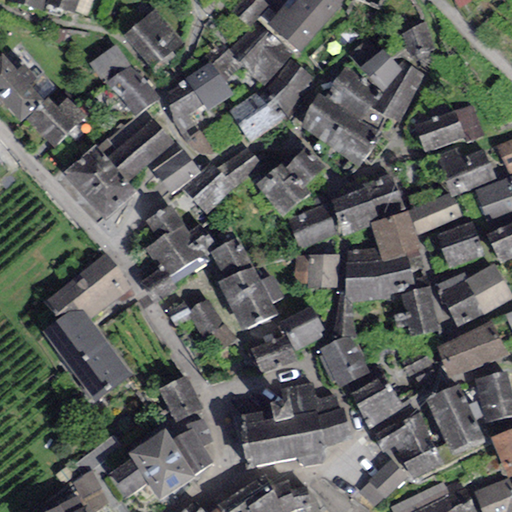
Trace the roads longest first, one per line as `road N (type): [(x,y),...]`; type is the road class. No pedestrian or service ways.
road 1 (residential): [(0,122),(109,246),(198,378),(241,476)]
road 2 (residential): [(241,476),(273,468),(311,475),(361,439)]
